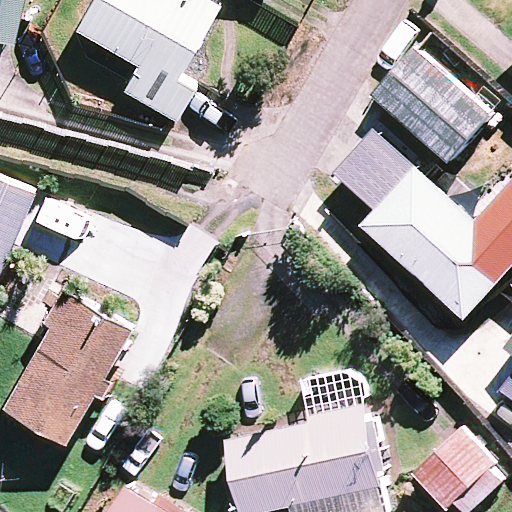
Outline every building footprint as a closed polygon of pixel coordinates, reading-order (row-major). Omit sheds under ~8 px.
[(26,0),(0,0),(0,37),(17,41),(26,0)] [(91,0),(76,26),(138,60),(122,87),(169,114),(177,119),(197,83),(180,73),(221,1),(220,0),(91,0)] [(493,112),(420,49),(379,96),(451,159),(470,137),(501,163),(511,150),(511,145),(485,122),(493,112)] [(0,270),(36,190),(0,174),(0,270)] [(511,217),(470,180),(405,254),(511,349),(511,217)] [(118,366),(141,327),(64,283),(42,320),(49,324),(3,404),(74,444),(102,394),(109,398),(125,370),(118,366)] [(511,436),(511,399),(504,392),(482,414),(509,440),(511,436)] [(390,511),(369,404),(316,415),(317,421),(234,438),(248,511),(257,511),(298,504),(299,511),(352,511),(355,511),(354,511),(390,511)] [(467,511),(510,473),(469,428),(419,473),(455,511),(467,511)] [(177,511),(132,485),(115,511),(177,511)]
